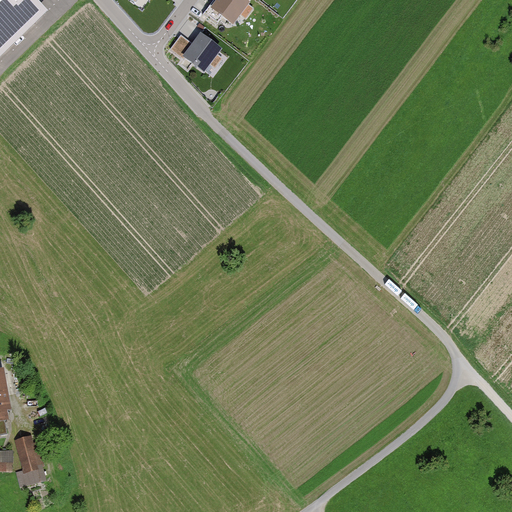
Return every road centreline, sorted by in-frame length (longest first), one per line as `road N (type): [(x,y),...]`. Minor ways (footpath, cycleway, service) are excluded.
road 1 (track): [(152,48),(210,120),(443,335),(463,369),(429,415),(310,511)]
road 2 (residential): [(102,0),(152,48),(191,0)]
